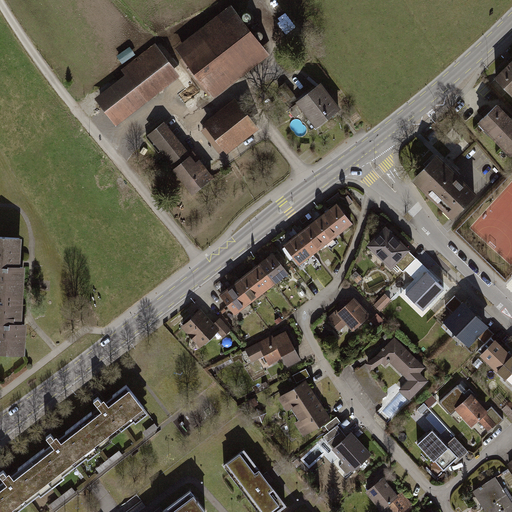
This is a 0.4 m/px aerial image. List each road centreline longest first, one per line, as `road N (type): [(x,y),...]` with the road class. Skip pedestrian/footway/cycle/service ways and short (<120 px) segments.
road 1 (tertiary): [(361,150),(0,427)]
road 2 (residential): [(388,183),(368,200),(330,296),(302,323),(348,396),(438,498)]
road 3 (track): [(207,269),(2,0)]
road 4 (tertiary): [(361,150),(511,19)]
road 5 (residential): [(388,183),(511,313)]
